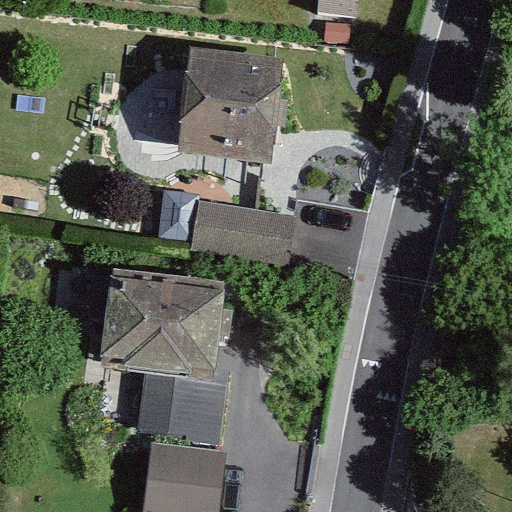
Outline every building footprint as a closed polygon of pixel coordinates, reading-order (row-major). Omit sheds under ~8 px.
[(320,0),(319,13),(360,16),(361,0),(320,0)] [(283,69),(186,59),(177,156),(273,166),(283,69)] [(200,200),(192,246),(291,262),(298,216),(200,200)] [(225,291),(111,278),(100,371),(147,376),(214,385),(216,371),(225,291)] [(214,385),(147,376),(139,434),(222,445),(231,373),(216,371),(214,385)] [(153,446),(145,511),(219,511),(226,455),(153,446)]
